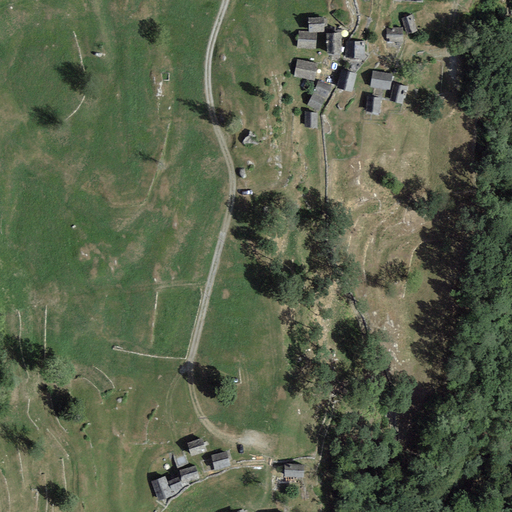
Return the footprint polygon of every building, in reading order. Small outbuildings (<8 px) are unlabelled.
[(412,17),(403,19),(407,34),(416,31),(412,17)] [(322,19),(310,20),(310,33),(323,32),(322,19)] [(401,29),(387,29),(387,42),(400,43),(401,29)] [(314,35),(300,34),(299,49),(313,49),(314,35)] [(340,35),(327,36),(328,55),(341,55),(340,35)] [(361,44),(348,43),(347,58),(361,58),(361,44)] [(316,66),(298,62),(294,78),(312,82),(316,66)] [(355,75),(342,72),(338,89),(351,92),(355,75)] [(390,76),(373,73),(371,87),(388,91),(390,76)] [(330,87),(319,83),(315,93),(325,98),(330,87)] [(405,88),(394,86),(391,100),(402,103),(405,88)] [(323,100),(313,95),(307,106),(317,111),(323,100)] [(379,100),(368,99),(367,111),(378,112),(379,100)] [(315,114),(306,114),(306,128),(315,128),(315,114)] [(201,437),(189,442),(193,454),(206,449),(201,437)] [(226,452),(212,456),(215,468),(229,464),(226,452)] [(304,465),(284,464),(284,477),(304,478),(304,465)] [(195,465),(180,470),(184,481),(198,477),(195,465)] [(165,476),(152,481),(158,497),(170,493),(165,476)] [(178,477),(169,481),(173,489),(181,485),(178,477)]
